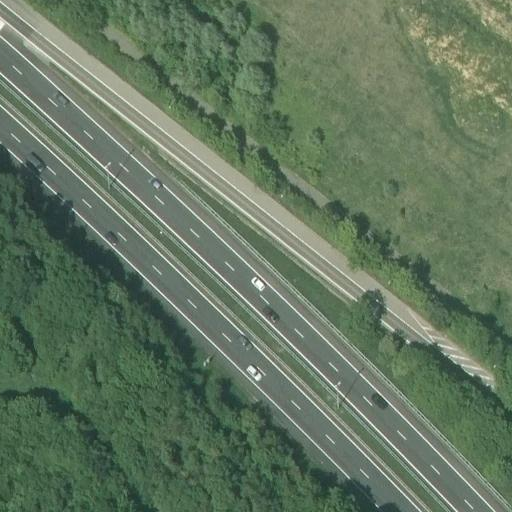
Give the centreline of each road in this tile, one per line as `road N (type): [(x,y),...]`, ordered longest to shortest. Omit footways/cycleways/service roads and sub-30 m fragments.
road 1 (trunk): [(477,511),(185,220),(0,54)]
road 2 (trunk): [(511,416),(0,12)]
road 3 (unclassified): [(67,0),(511,352)]
road 4 (trunk): [(0,123),(401,511)]
